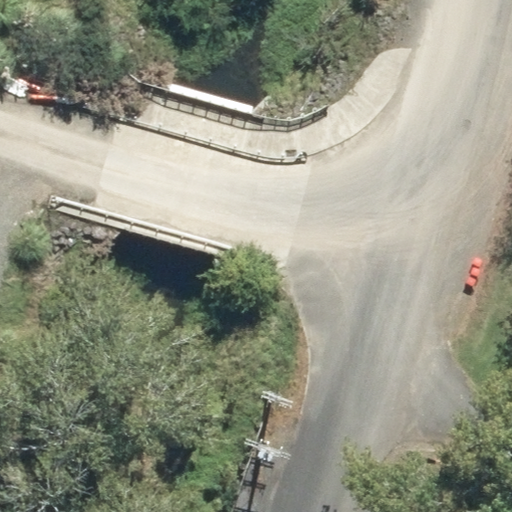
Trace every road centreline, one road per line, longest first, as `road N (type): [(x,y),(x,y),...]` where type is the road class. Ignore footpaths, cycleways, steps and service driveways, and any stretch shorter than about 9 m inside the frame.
road 1 (residential): [(269,511),(446,0)]
road 2 (unknown): [(363,238),(0,129)]
